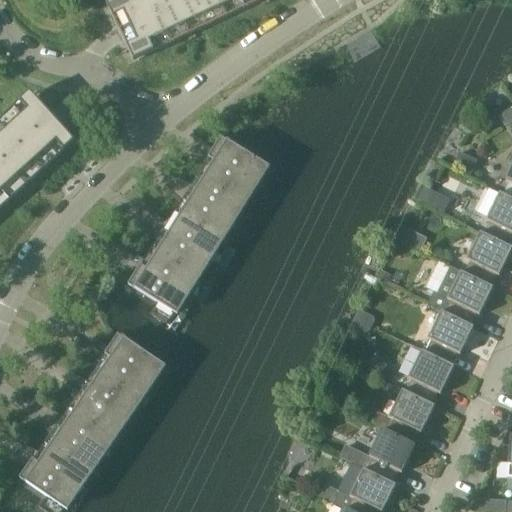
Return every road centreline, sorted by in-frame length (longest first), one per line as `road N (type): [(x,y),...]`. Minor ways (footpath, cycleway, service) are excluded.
road 1 (residential): [(0,323),(58,229),(157,128)]
road 2 (residential): [(157,128),(337,0)]
road 3 (residential): [(0,33),(35,60),(107,83),(157,128)]
road 4 (residential): [(432,511),(511,345)]
